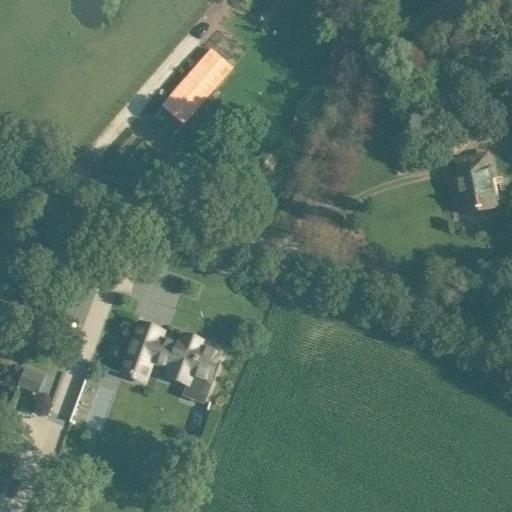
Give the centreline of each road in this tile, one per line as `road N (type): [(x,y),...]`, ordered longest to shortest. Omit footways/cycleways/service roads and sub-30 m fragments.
road 1 (unclassified): [(288,259),(377,56),(461,0)]
road 2 (unclassified): [(288,259),(0,172)]
road 3 (unknown): [(165,222),(43,446)]
road 4 (unclassified): [(511,365),(428,307),(288,259)]
